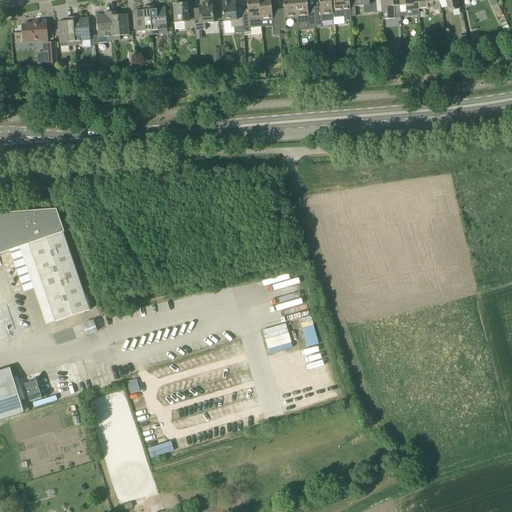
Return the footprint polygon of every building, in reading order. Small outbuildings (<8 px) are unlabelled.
[(244,33),(242,13),(242,8),(236,8),(235,2),(231,3),(231,0),(222,1),(224,22),(231,21),(231,28),(234,28),(235,34),(244,33)] [(260,17),(259,0),(247,0),(248,13),(242,13),(244,33),(250,32),(250,29),(261,28),(261,27),(260,17)] [(280,31),(278,13),(272,14),(271,0),(268,0),(259,1),(259,0),(260,17),(261,27),(273,26),(273,36),(280,35),(280,31)] [(283,0),(284,13),(278,13),(280,31),(285,31),(285,29),(286,29),(285,18),(297,17),(295,0),(283,0)] [(316,29),(314,10),(308,11),(307,0),(295,0),(297,17),(297,24),(309,23),(309,27),(314,26),(315,29),(316,29)] [(331,0),(319,0),(320,10),(314,10),(316,29),(321,28),(321,26),(322,26),(322,22),(333,21),(333,18),(331,0)] [(331,0),(333,18),(344,17),(345,21),(351,20),(350,4),(349,0),(331,0)] [(355,0),(356,6),(365,6),(365,13),(376,13),(375,0),(355,0)] [(400,6),(399,0),(380,0),(382,20),(395,19),(394,6),(400,6)] [(399,0),(400,6),(400,13),(406,13),(406,10),(418,9),(417,0),(399,0)] [(417,0),(418,9),(428,8),(432,7),(435,11),(441,10),(439,1),(438,0),(417,0)] [(438,0),(439,1),(444,0),(446,0),(448,8),(452,10),(459,9),(457,0),(438,0)] [(200,11),(194,12),(195,28),(195,31),(206,30),(205,23),(214,23),(212,2),(203,2),(203,5),(199,5),(200,11)] [(194,9),(188,9),(187,4),(173,5),(175,23),(175,28),(177,30),(195,28),(194,12),(194,9)] [(152,35),(159,34),(167,34),(166,30),(167,30),(165,8),(157,8),(156,6),(150,7),(152,35)] [(152,35),(150,7),(143,7),(143,11),(135,11),(136,32),(145,32),(145,36),(152,35)] [(114,41),(111,12),(105,13),(105,16),(96,16),(98,35),(94,36),(95,44),(99,44),(107,43),(107,41),(114,41)] [(118,12),(111,12),(114,41),(120,40),(120,36),(129,35),(127,14),(118,15),(118,12)] [(60,47),(75,46),(73,17),(66,18),(67,21),(58,22),(60,47)] [(80,17),(73,17),(75,46),(82,45),(82,41),(90,40),(91,44),(95,44),(94,36),(90,36),(89,18),(80,19),(80,17)] [(22,25),(24,43),(48,41),(46,21),(45,22),(44,20),(43,20),(41,20),(40,21),(39,22),(38,22),(38,24),(22,25)] [(58,63),(56,42),(42,43),(44,64),(58,63)] [(64,232),(57,209),(0,213),(0,253),(9,251),(23,290),(33,287),(45,326),(90,310),(63,232),(64,232)] [(299,271),(269,278),(279,323),(299,319),(306,346),(316,344),(299,271)] [(253,283),(226,289),(227,295),(254,289),(253,283)] [(267,350),(292,342),(286,322),(261,330),(267,350)] [(321,388),(330,385),(319,352),(304,357),(305,362),(289,367),(291,374),(301,407),(325,399),(321,388)] [(33,407),(57,400),(55,395),(46,397),(40,376),(20,382),(26,401),(30,399),(33,407)] [(0,381),(0,419),(24,412),(13,378),(0,381)] [(242,409),(216,419),(220,432),(247,422),(242,409)] [(25,495),(18,497),(21,505),(28,503),(25,495)]
